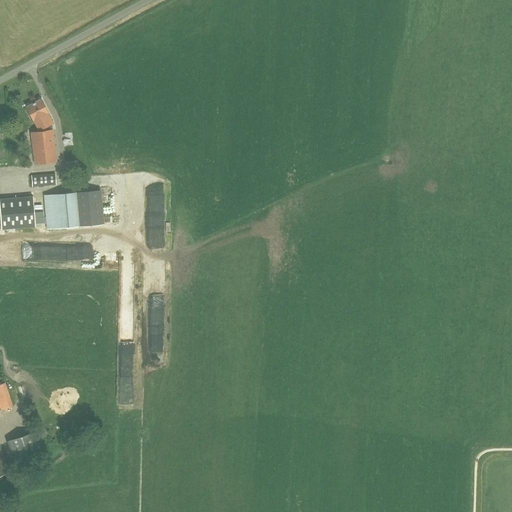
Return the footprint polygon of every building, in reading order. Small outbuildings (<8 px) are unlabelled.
[(34,164),(56,161),(51,123),(52,123),(47,113),(41,99),(26,107),(33,120),(34,120),(39,131),(30,132),(34,164)] [(32,187),(56,185),(55,173),(31,175),(32,187)] [(101,190),(89,191),(45,195),(48,228),(92,225),(104,223),(101,190)] [(0,221),(0,228),(34,226),(32,196),(0,198),(0,221)] [(13,406),(5,382),(0,383),(0,407),(1,410),(13,406)] [(0,474),(8,472),(0,446),(0,474)] [(10,481),(4,483),(3,482),(0,483),(0,499),(8,496),(7,493),(13,491),(10,481)]
